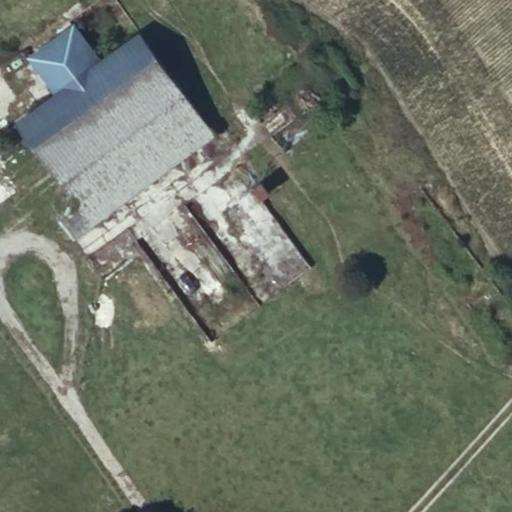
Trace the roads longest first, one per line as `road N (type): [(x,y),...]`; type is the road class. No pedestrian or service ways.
road 1 (track): [(151,511),(0,298)]
road 2 (track): [(419,511),(511,406)]
